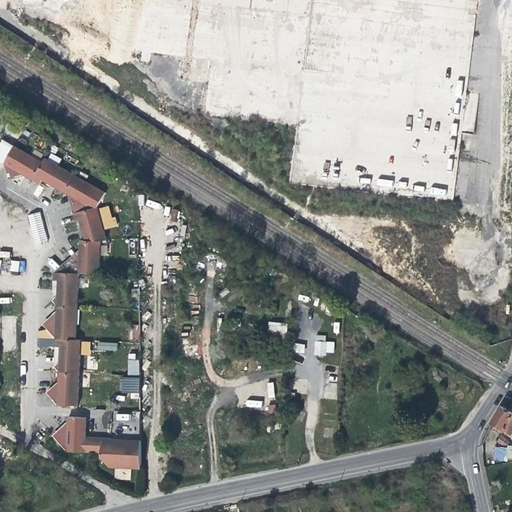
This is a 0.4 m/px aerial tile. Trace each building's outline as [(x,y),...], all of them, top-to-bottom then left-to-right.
[(59,406),(79,407),(81,341),(76,341),(80,276),(98,276),(100,243),(106,242),(97,209),(106,195),(47,161),(45,166),(17,149),(7,166),(11,182),(28,178),(42,186),(44,182),(57,189),(58,196),(65,194),(69,197),(76,223),(81,222),(86,243),(81,243),(80,252),(55,275),(55,283),(59,283),(59,297),(53,303),(58,308),(58,313),(44,325),(57,340),(57,348),(62,348),(61,363),(55,368),(60,373),(60,382),(48,394),(59,406)] [(378,178),(376,185),(391,189),(393,182),(378,178)] [(431,186),(429,194),(444,197),(446,190),(431,186)] [(147,200),(145,205),(158,209),(160,204),(147,200)] [(27,216),(36,244),(48,241),(39,212),(27,216)] [(23,262),(12,261),(11,271),(22,272),(23,262)] [(268,322),(268,336),(286,336),(286,323),(268,322)] [(139,340),(140,325),(131,324),(130,339),(139,340)] [(326,341),(326,335),(314,335),(314,354),(334,354),(334,341),(326,341)] [(304,353),(304,343),(294,344),(294,353),(304,353)] [(127,360),(128,375),(139,375),(139,360),(127,360)] [(139,392),(139,377),(120,378),(121,393),(139,392)] [(326,399),(337,399),(337,383),(326,383),(326,399)] [(262,408),(262,401),(246,399),(245,406),(262,408)] [(511,411),(502,406),(492,423),(504,430),(505,429),(509,431),(511,426),(511,411)] [(141,469),(141,441),(112,441),(112,439),(87,439),(88,419),(70,418),(70,422),(54,437),(68,452),(102,453),(102,458),(110,468),(123,468),(123,465),(130,465),(130,468),(141,469)] [(511,446),(494,446),(494,460),(511,460),(511,446)]
